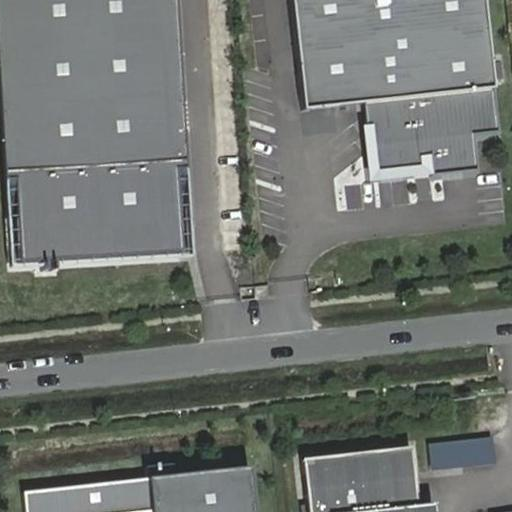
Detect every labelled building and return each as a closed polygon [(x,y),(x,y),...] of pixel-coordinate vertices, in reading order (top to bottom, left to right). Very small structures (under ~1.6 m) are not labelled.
[(188,209),(175,0),(0,0),(0,128),(5,220),(15,220),(18,265),(181,256),(178,210),(188,209)] [(495,135),(479,0),(287,0),(299,113),(360,106),(368,180),(413,175),(413,172),(428,171),(429,178),(474,173),(470,138),(495,135)] [(344,189),(348,209),(361,206),(357,187),(344,189)] [(494,467),(491,442),(427,448),(429,474),(494,467)] [(415,511),(415,509),(409,451),(302,463),(306,511),(415,511)] [(252,511),(248,470),(22,495),(24,511),(252,511)]
